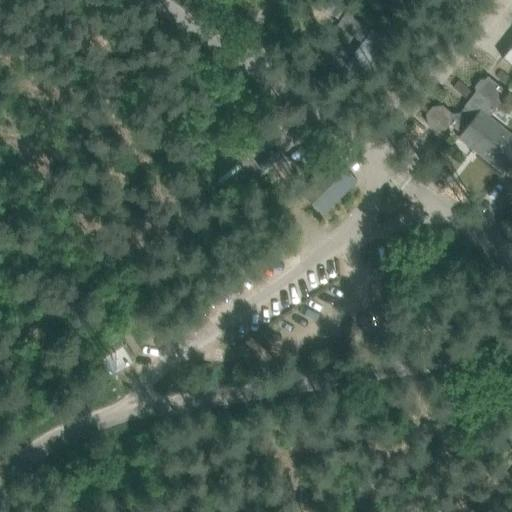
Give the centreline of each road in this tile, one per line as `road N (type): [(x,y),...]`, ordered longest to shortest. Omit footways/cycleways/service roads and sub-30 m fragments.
road 1 (track): [(0,343),(230,163),(323,252)]
road 2 (unclassified): [(137,409),(511,346)]
road 3 (unclassified): [(360,230),(162,367),(146,381),(137,409)]
road 4 (track): [(149,0),(378,163)]
road 5 (track): [(378,163),(504,0)]
road 6 (unclassified): [(0,476),(46,442),(137,409)]
